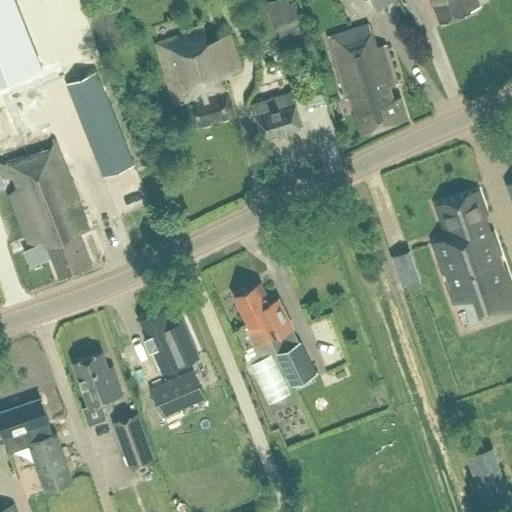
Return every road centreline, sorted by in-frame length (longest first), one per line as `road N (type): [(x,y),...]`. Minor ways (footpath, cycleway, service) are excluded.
road 1 (tertiary): [(37,312),(126,279),(511,99)]
road 2 (unclassified): [(109,511),(37,312)]
